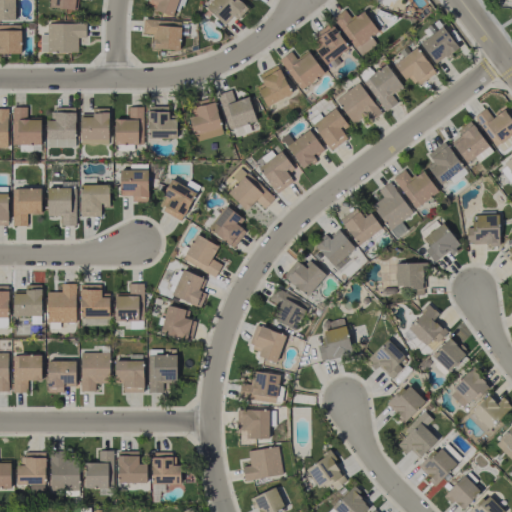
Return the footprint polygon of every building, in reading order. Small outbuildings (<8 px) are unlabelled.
[(0,0),(0,20),(14,20),(14,0),(0,0)] [(49,0),(49,7),(74,10),(75,0),(49,0)] [(172,16),(177,0),(146,0),(147,1),(156,4),(154,10),(172,16)] [(236,20),(248,8),(239,0),(211,0),(205,8),(222,24),(230,14),(236,20)] [(378,31),(362,10),(351,19),(344,9),(332,19),(361,55),(376,43),(371,37),(378,31)] [(142,34),(154,34),(153,49),(179,50),(181,21),(143,19),(142,34)] [(435,64),(458,47),(437,19),(422,30),(428,38),(420,44),(435,64)] [(313,35),(319,45),(314,49),(325,65),(349,48),(331,22),(313,35)] [(77,52),(77,37),(86,37),(86,23),(47,23),(47,34),(40,34),(40,52),(77,52)] [(0,53),(20,54),(21,25),(0,24),(0,53)] [(419,85),(435,72),(416,47),(393,64),(405,80),(411,75),(419,85)] [(290,51),(278,60),(302,90),(324,72),(306,51),(296,59),(290,51)] [(386,111),(397,102),(390,92),(401,84),(383,61),(361,79),(386,111)] [(257,90),(266,106),(292,93),(277,65),(258,75),(264,86),(257,90)] [(352,124),(367,115),(370,121),(380,115),(360,82),(335,97),(352,124)] [(248,96),(234,101),(230,90),(218,94),(229,130),(256,121),(248,96)] [(196,115),(189,117),(194,141),(222,134),(214,97),(193,102),(196,115)] [(40,117),(27,117),(26,106),(12,106),(12,145),(41,144),(40,117)] [(74,147),(75,107),(53,106),(53,120),(46,120),(46,146),(74,147)] [(114,119),(114,145),(138,144),(137,119),(143,119),(142,106),(128,107),(128,119),(114,119)] [(147,138),(176,138),(176,118),(168,119),(168,106),(147,106),(147,138)] [(108,108),(92,108),(92,113),(80,114),(80,144),(108,144),(108,108)] [(347,138),(339,128),(346,123),(335,108),(311,124),(329,150),(347,138)] [(492,117),(485,108),(474,117),(496,147),(499,144),(503,150),(511,144),(507,138),(511,134),(511,121),(503,109),(492,117)] [(452,141),(464,163),(475,157),(478,161),(491,153),(472,120),(457,129),(461,136),(452,141)] [(285,146),(302,167),(324,150),(308,129),(285,146)] [(428,169),(439,185),(463,169),(444,142),(427,154),(435,164),(428,169)] [(293,181),(286,172),(292,167),(280,150),(257,168),(277,193),(293,181)] [(511,155),(503,162),(511,174),(511,155)] [(132,201),(147,201),(147,164),(130,164),(130,170),(119,170),(119,195),(132,195),(132,201)] [(421,170),(411,178),(403,169),(392,178),(415,208),(438,191),(421,170)] [(255,200),(264,208),(274,198),(247,172),(227,193),(246,210),(255,200)] [(180,221),(196,193),(172,180),(157,208),(180,221)] [(378,190),(383,197),(371,205),(395,238),(406,230),(401,221),(412,213),(389,181),(378,190)] [(80,216),(101,216),(100,205),(109,205),(109,184),(79,185),(80,216)] [(40,214),(41,189),(13,188),(12,226),(26,226),(27,213),(40,214)] [(47,215),(60,215),(60,226),(75,226),(76,188),(47,188),(47,215)] [(235,224),(240,215),(224,205),(208,231),(234,246),(245,229),(235,224)] [(381,230),(371,213),(362,218),(356,208),(340,217),(356,245),(381,230)] [(499,244),(498,214),(471,215),(472,227),(466,228),(466,244),(499,244)] [(450,253),(460,246),(443,223),(423,238),(429,246),(424,250),(432,261),(448,250),(450,253)] [(354,247),(336,228),(315,247),(333,267),(354,247)] [(182,260),(216,275),(221,264),(211,259),(218,245),(194,234),(182,260)] [(511,244),(501,255),(511,265),(511,270),(510,273),(511,274),(511,244)] [(309,261),(304,267),(295,260),(282,277),(308,296),(325,273),(309,261)] [(424,263),(395,262),(395,286),(414,286),(414,294),(424,294),(424,263)] [(205,279),(182,269),(171,295),(194,304),(205,279)] [(143,283),(129,283),(129,293),(115,293),(114,321),(138,321),(138,313),(143,313),(143,283)] [(41,316),(40,284),(24,285),(25,290),(12,290),(13,316),(41,316)] [(75,322),(75,284),(61,284),(61,291),(46,292),(47,322),(75,322)] [(109,316),(108,295),(101,295),(100,284),(79,284),(80,317),(109,316)] [(0,317),(7,318),(8,286),(0,285),(0,317)] [(273,318),(293,330),(308,306),(276,287),(268,300),(279,307),(273,318)] [(446,332),(433,319),(438,314),(428,304),(406,328),(425,346),(432,338),(436,343),(446,332)] [(183,317),(185,310),(167,305),(160,333),(186,340),(192,319),(183,317)] [(285,335),(255,324),(248,346),(259,349),(257,356),(276,362),(285,335)] [(320,360),(351,353),(345,326),(321,331),(324,343),(317,345),(320,360)] [(449,336),(428,359),(445,375),(466,352),(449,336)] [(376,368),(378,366),(392,379),(408,361),(386,340),(367,359),(376,368)] [(7,352),(0,352),(0,391),(8,391),(7,352)] [(80,352),(81,391),(94,391),(94,383),(109,383),(109,352),(80,352)] [(12,355),(13,393),(27,392),(27,380),(41,380),(40,355),(12,355)] [(162,393),(162,382),(176,382),(176,355),(149,355),(148,392),(162,393)] [(75,360),(47,361),(47,392),(63,392),(63,385),(75,385),(75,360)] [(114,379),(123,380),(122,392),(142,392),(143,361),(114,360),(114,379)] [(447,393),(465,409),(488,385),(470,368),(447,393)] [(275,403),(279,375),(254,371),(252,384),(240,383),(238,397),(275,403)] [(405,421),(424,401),(406,383),(387,404),(405,421)] [(470,411),(487,429),(511,407),(502,397),(496,403),(487,395),(470,411)] [(245,439),(268,438),(267,409),(237,410),(237,426),(245,426),(245,439)] [(432,419),(425,412),(394,444),(405,454),(410,449),(419,458),(437,439),(424,427),(432,419)] [(511,424),(494,443),(511,460),(511,459),(511,424)] [(418,469),(436,485),(461,457),(443,441),(418,469)] [(282,474),(277,446),(247,451),(249,465),(242,466),(244,481),(282,474)] [(113,450),(98,450),(98,462),(84,462),(84,487),(107,488),(108,476),(112,476),(113,450)] [(117,483),(146,482),(146,463),(138,463),(138,450),(117,451),(117,483)] [(50,490),(79,490),(78,459),(64,459),(64,451),(49,451),(50,490)] [(44,490),(45,452),(22,452),(22,465),(16,465),(16,484),(30,485),(30,490),(44,490)] [(180,484),(180,465),(172,465),(172,452),(150,452),(151,484),(180,484)] [(331,490),(347,480),(328,452),(304,468),(318,488),(326,482),(331,490)] [(10,460),(0,460),(0,487),(10,488),(10,460)] [(461,510),(480,490),(463,475),(444,495),(461,510)] [(258,511),(275,511),(284,509),(275,487),(252,497),(258,511)] [(362,511),(369,506),(352,488),(326,511),(362,511)] [(468,511),(503,511),(504,511),(487,494),(468,511)]
